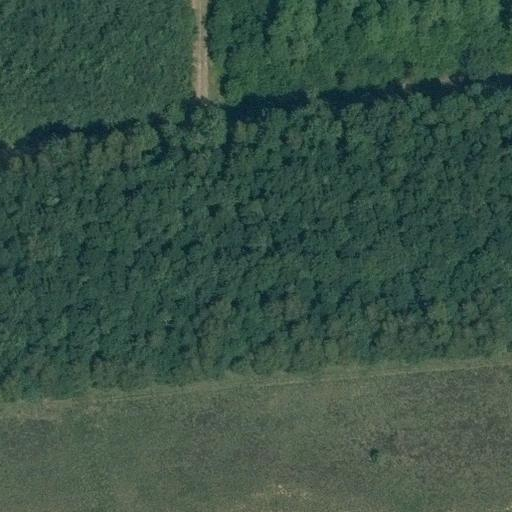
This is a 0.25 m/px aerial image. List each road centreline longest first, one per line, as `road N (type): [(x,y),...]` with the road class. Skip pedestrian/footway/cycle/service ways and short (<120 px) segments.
road 1 (track): [(191,120),(511,79)]
road 2 (track): [(0,143),(191,120)]
road 3 (track): [(189,0),(191,120)]
